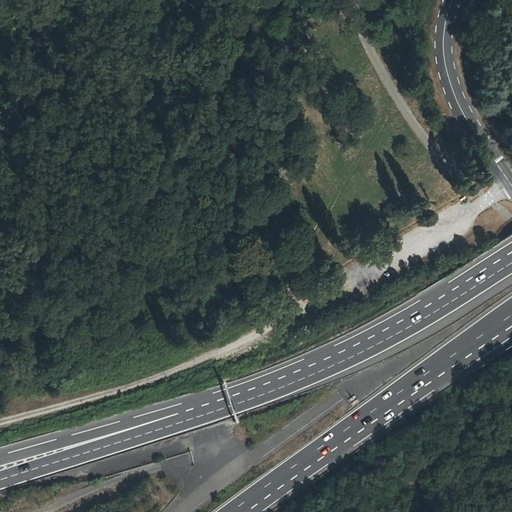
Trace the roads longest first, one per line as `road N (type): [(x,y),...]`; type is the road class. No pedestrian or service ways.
road 1 (track): [(487,200),(255,335),(0,427)]
road 2 (motorway): [(396,330),(280,387),(0,481)]
road 3 (motorway): [(396,330),(260,381),(0,458)]
road 4 (motorway): [(240,511),(511,314)]
road 5 (tertiary): [(511,188),(455,101),(443,51),(451,0)]
road 6 (motorway): [(511,257),(396,330)]
